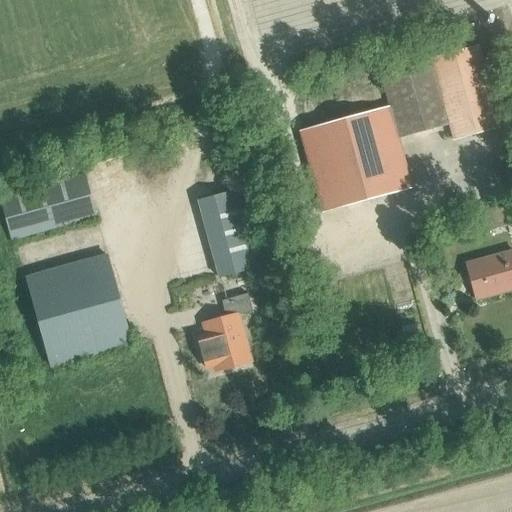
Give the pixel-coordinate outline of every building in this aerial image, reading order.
[(431,61),(449,125),(453,141),(499,129),(477,48),(431,61)] [(431,61),(380,75),(389,108),(398,139),(449,125),(431,61)] [(411,188),(398,139),(389,108),(300,133),(322,213),(411,188)] [(12,241),(95,218),(84,175),(0,198),(12,241)] [(219,279),(265,266),(244,188),(197,201),(219,279)] [(499,204),(478,210),(485,233),(506,227),(499,204)] [(476,301),(511,291),(511,252),(466,265),(476,301)] [(51,368),(131,346),(106,256),(26,279),(51,368)] [(215,372),(251,362),(238,315),(250,312),(246,294),(218,302),(222,319),(202,325),(206,338),(193,342),(201,370),(214,367),(215,372)]
